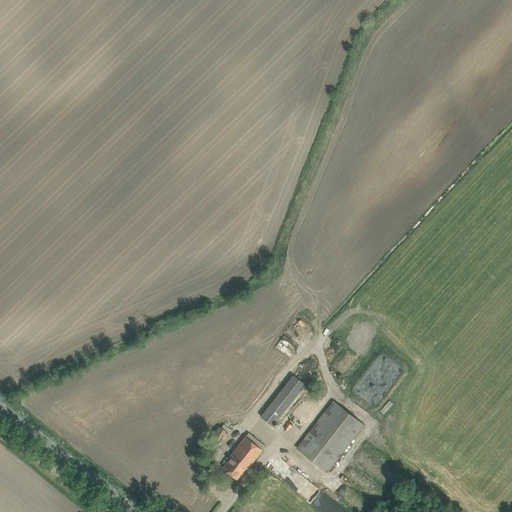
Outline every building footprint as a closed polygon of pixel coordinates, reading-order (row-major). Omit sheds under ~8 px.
[(305,384),(293,375),(269,407),(280,416),(305,384)] [(333,402),(297,448),(327,472),(363,425),(333,402)] [(272,426),(280,416),(269,407),(261,417),(272,426)] [(220,426),(210,439),(218,445),(227,432),(220,426)] [(232,457),(230,461),(223,468),(236,479),(246,467),(247,469),(262,450),(245,437),(231,455),(232,457)]
